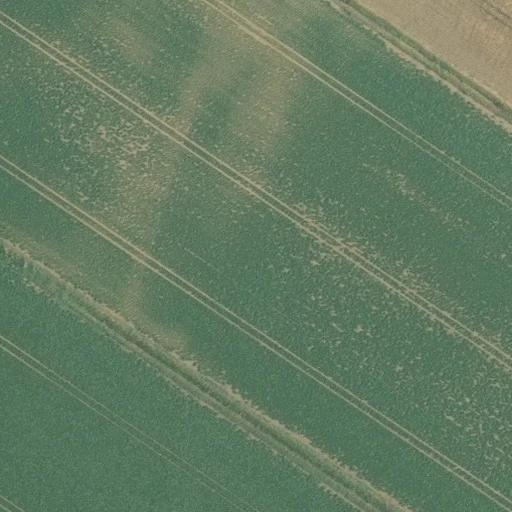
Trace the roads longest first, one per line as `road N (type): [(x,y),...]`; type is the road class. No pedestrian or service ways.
road 1 (motorway): [(511,170),(407,511)]
road 2 (motorway): [(463,511),(511,349)]
